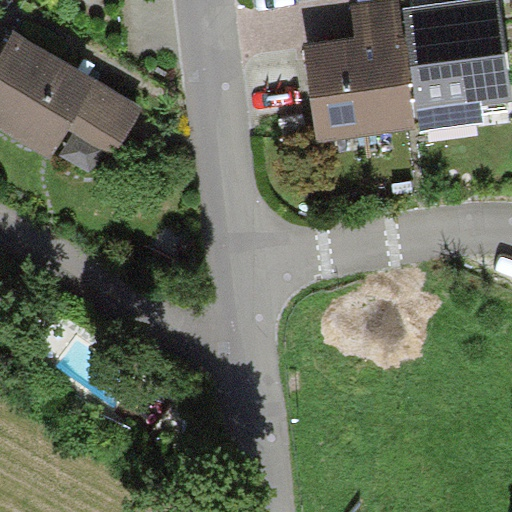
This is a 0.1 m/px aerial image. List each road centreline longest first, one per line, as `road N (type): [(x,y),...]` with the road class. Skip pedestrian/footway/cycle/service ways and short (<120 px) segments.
road 1 (unclassified): [(248,332),(173,323),(0,220)]
road 2 (residential): [(242,261),(488,222),(511,226)]
road 3 (residential): [(206,0),(242,261)]
road 4 (residential): [(248,332),(264,511)]
